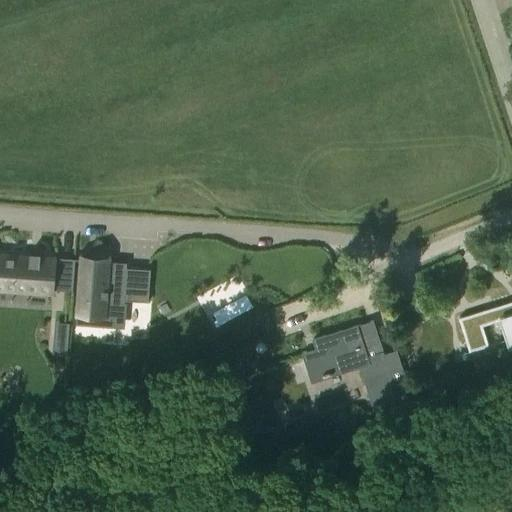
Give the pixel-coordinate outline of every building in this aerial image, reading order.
[(0,250),(1,250),(0,262),(0,294),(54,298),(58,255),(60,255),(60,251),(41,250),(40,257),(31,256),(31,249),(0,246),(0,250)] [(120,299),(122,266),(108,264),(109,250),(106,250),(105,252),(86,250),(85,259),(77,258),(78,247),(74,247),(70,307),(72,307),(73,306),(86,307),(85,321),(86,321),(87,311),(119,313),(119,307),(121,307),(122,299),(120,299)] [(511,314),(501,318),(510,346),(511,345),(511,314)] [(54,320),(51,352),(66,353),(68,321),(54,320)] [(388,408),(413,400),(397,350),(385,354),(374,320),(313,339),(316,348),(302,352),(311,379),(368,361),(371,368),(367,370),(380,410),(388,407),(388,408)] [(479,383),(501,376),(494,351),(472,358),(479,383)] [(417,414),(413,400),(388,408),(393,422),(417,414)] [(507,511),(500,497),(471,511),(507,511)]
